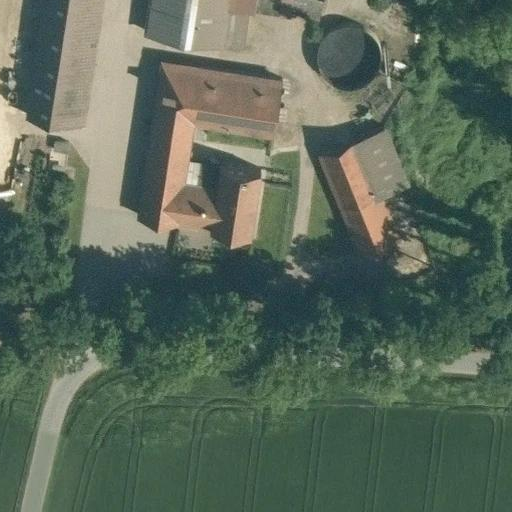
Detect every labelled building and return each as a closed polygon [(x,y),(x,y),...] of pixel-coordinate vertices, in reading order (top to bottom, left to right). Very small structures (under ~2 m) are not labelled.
[(45,0),(28,116),(71,123),(90,0),(45,0)] [(228,0),(152,0),(147,33),(222,45),(227,8),(228,0)] [(292,0),(255,0),(254,10),(280,14),(280,9),(290,11),(292,0)] [(324,2),(318,0),(292,0),(290,11),(319,19),(324,2)] [(247,11),(227,8),(222,45),(241,48),(247,11)] [(363,24),(357,22),(349,21),(343,22),(339,24),(335,25),(331,28),(328,30),(325,33),(322,38),(320,42),(319,44),(318,47),(318,51),(317,55),(318,58),(318,62),(320,66),(322,72),(325,76),(327,78),(331,81),(334,83),(337,84),(342,86),(347,87),(352,87),(357,86),(362,85),(365,83),(369,81),(371,80),(373,78),(375,75),(378,71),(381,66),(382,62),(383,58),(383,54),(382,50),(382,46),(381,43),(380,41),(377,36),(373,31),(370,28),(367,26),(363,24)] [(282,79),(162,60),(147,155),(188,161),(194,121),(274,133),(282,79)] [(384,127),(320,153),(342,206),(342,207),(360,253),(399,238),(380,192),(404,182),(404,183),(407,182),(384,127)] [(261,169),(221,163),(221,166),(188,161),(147,155),(138,216),(179,222),(179,221),(211,226),(211,227),(251,233),(261,169)]
